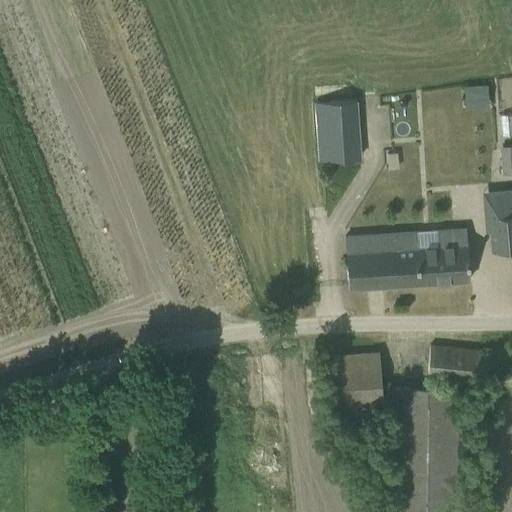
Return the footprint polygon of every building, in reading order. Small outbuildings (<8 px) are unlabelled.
[(487,84),(463,86),(464,107),(488,106),(487,84)] [(315,102),(319,160),(358,157),(355,99),(315,102)] [(511,148),(500,150),(502,174),(511,173),(511,148)] [(511,189),(504,190),(506,213),(488,215),(491,249),(511,247),(511,189)] [(340,236),(341,251),(344,287),(468,279),(466,244),(456,245),(455,229),(436,230),(438,246),(416,247),(415,231),(340,236)] [(385,511),(465,511),(468,386),(463,386),(463,382),(511,387),(511,353),(429,344),(426,378),(427,378),(426,388),(387,387),(385,511)] [(328,355),(330,375),(333,417),(382,413),(378,352),(328,355)]
